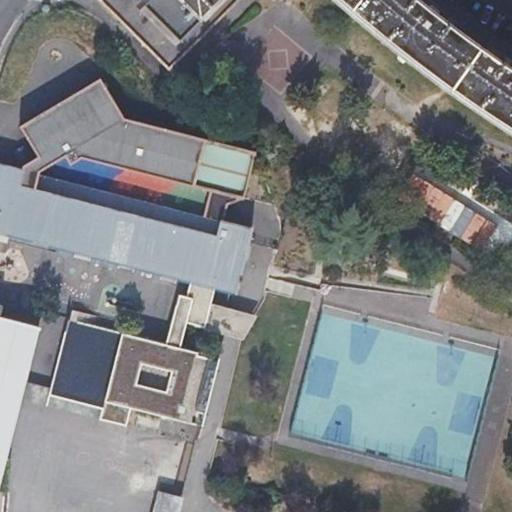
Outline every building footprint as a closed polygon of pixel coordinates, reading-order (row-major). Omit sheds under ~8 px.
[(209,0),(101,0),(169,64),(187,45),(177,34),(209,0)] [(344,0),(381,31),(403,49),(452,85),(470,97),(511,124),(511,60),(498,52),(494,58),(450,26),(455,20),(430,0),(344,0)] [(256,145),(123,111),(98,72),(19,121),(38,152),(24,160),(23,165),(37,169),(39,163),(65,148),(70,157),(81,150),(211,183),(204,211),(223,216),(227,198),(244,192),(256,145)] [(213,282),(234,288),(252,223),(0,159),(0,230),(190,277),(213,282)] [(66,319),(47,395),(102,408),(99,418),(124,424),(128,406),(193,422),(204,378),(210,379),(216,354),(178,345),(184,321),(202,325),(213,282),(190,277),(186,295),(178,294),(173,303),(164,343),(66,319)] [(4,453),(18,399),(23,381),(38,325),(0,314),(0,511),(8,511),(10,498),(12,455),(4,453)] [(49,388),(23,381),(18,399),(99,419),(99,418),(102,408),(47,395),(49,388)] [(174,511),(179,493),(157,487),(149,511),(174,511)]
